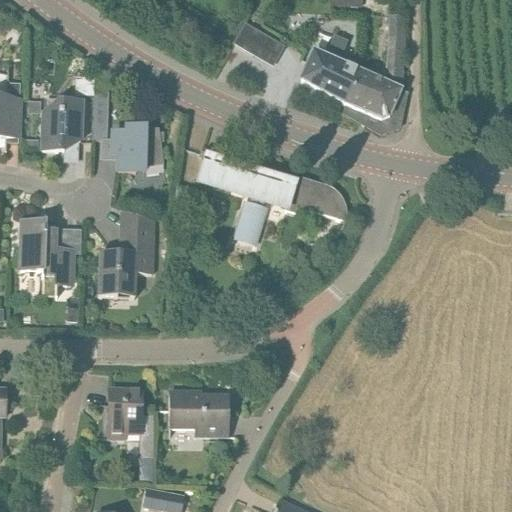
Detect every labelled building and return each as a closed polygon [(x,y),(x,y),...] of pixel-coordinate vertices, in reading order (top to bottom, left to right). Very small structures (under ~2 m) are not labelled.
[(362,10),(362,0),(334,0),(333,8),(362,10)] [(360,74),(346,107),(382,122),(389,119),(401,90),(405,18),(405,15),(390,15),(387,64),(384,73),(382,84),(360,74)] [(244,24),(233,46),(253,57),(265,36),(244,24)] [(346,107),(360,74),(338,65),(347,43),(334,37),(325,59),(314,54),(301,83),(346,107)] [(75,97),(93,98),(93,93),(93,80),(74,80),(75,97)] [(0,98),(0,140),(5,140),(5,145),(19,145),(19,139),(21,139),(23,102),(20,102),(21,84),(7,84),(7,100),(0,98)] [(107,94),(93,93),(93,98),(92,143),(100,143),(107,143),(107,141),(107,94)] [(80,144),(82,104),(60,104),(60,116),(45,116),(45,114),(44,114),(42,153),(64,154),(65,142),(79,142),(79,144),(80,144)] [(113,135),(113,141),(113,157),(119,157),(118,175),(145,175),(145,168),(164,166),(162,144),(166,144),(167,134),(162,133),(161,130),(127,129),(127,135),(113,135)] [(24,142),(23,151),(37,152),(38,142),(24,142)] [(231,165),(230,166),(224,187),(253,196),(250,206),(244,204),(237,227),(260,234),(267,211),(262,209),(265,199),(287,206),(285,212),(306,219),(308,212),(346,224),(347,214),(345,205),(341,197),(334,191),(326,186),(268,169),(252,159),(251,160),(253,161),(250,170),(231,165)] [(190,220),(198,196),(177,188),(174,215),(190,220)] [(153,225),(127,216),(126,256),(100,255),(99,300),(135,301),(135,277),(152,277),(153,225)] [(44,226),(23,225),(21,273),(42,274),(42,281),(43,281),(44,277),(56,278),(56,300),(57,300),(57,287),(71,288),(73,253),(54,252),(54,230),(53,230),(53,236),(47,236),(47,232),(45,232),(45,221),(44,221),(44,226)] [(78,325),(79,311),(67,310),(66,324),(78,325)] [(135,381),(135,394),(111,394),(111,440),(140,440),(140,456),(143,460),(156,460),(156,415),(144,416),(144,381),(135,381)] [(232,441),(232,399),(205,398),(205,394),(172,394),(172,440),(173,440),(173,433),(205,433),(205,440),(232,441)] [(180,511),(183,496),(144,489),(141,509),(159,511),(180,511)] [(301,511),(280,502),(275,511),(301,511)]
